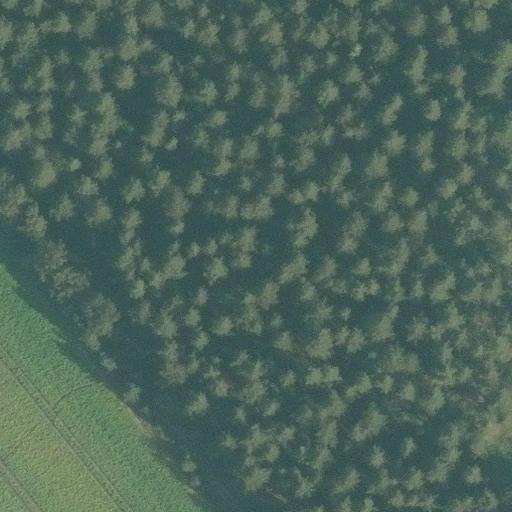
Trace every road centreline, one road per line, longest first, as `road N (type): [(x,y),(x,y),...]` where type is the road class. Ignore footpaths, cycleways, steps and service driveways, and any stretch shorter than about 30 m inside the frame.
road 1 (track): [(0,196),(250,511)]
road 2 (track): [(90,308),(161,0)]
